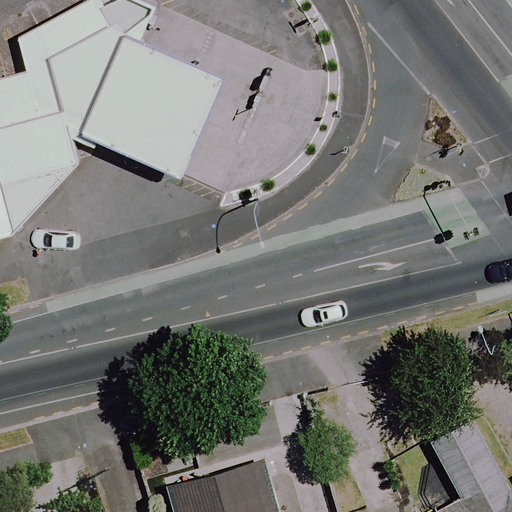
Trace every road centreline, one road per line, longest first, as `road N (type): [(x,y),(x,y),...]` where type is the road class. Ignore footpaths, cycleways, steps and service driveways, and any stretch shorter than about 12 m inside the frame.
road 1 (secondary): [(287,303),(392,148),(410,0)]
road 2 (secondary): [(287,303),(146,323),(0,363)]
road 3 (secondary): [(511,250),(287,303)]
road 4 (secondary): [(432,0),(511,98)]
